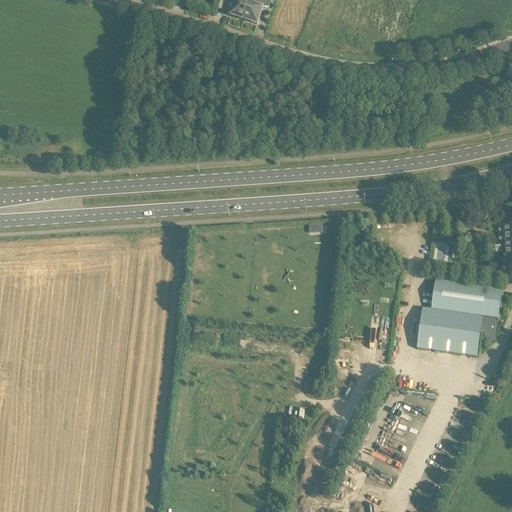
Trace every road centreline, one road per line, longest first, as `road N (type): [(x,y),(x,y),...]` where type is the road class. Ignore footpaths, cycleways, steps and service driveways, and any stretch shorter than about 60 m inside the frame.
road 1 (primary): [(511,143),(369,169),(0,195)]
road 2 (primary): [(0,220),(377,194),(511,171)]
road 3 (unclassified): [(511,45),(425,66),(366,70),(119,0)]
